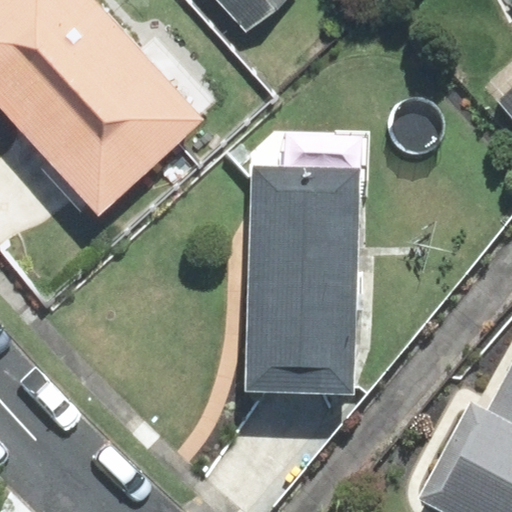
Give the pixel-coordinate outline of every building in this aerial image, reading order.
[(62,0),(0,0),(0,123),(77,210),(173,125),(62,0)] [(220,0),(242,24),(267,0),(220,0)] [(511,100),(496,114),(511,131),(511,100)] [(346,183),(246,178),(233,404),(334,410),(346,183)] [(511,511),(511,366),(477,435),(453,423),(406,511),(511,511)]
